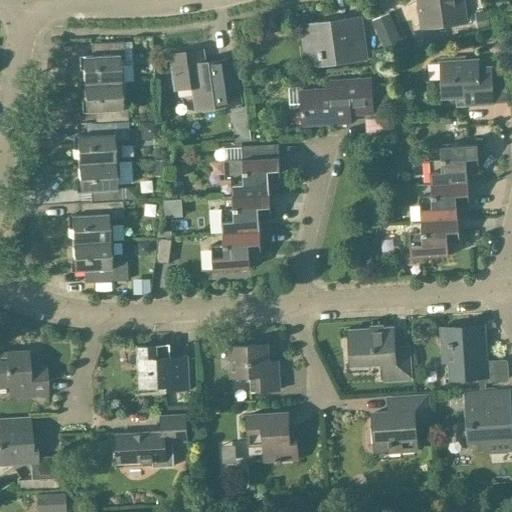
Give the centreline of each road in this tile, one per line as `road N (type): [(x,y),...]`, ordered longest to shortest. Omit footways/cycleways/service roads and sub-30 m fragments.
road 1 (residential): [(301,306),(79,318)]
road 2 (residential): [(511,290),(301,306)]
road 3 (residential): [(30,2),(90,8),(190,0)]
road 4 (residential): [(301,306),(332,149)]
road 5 (residential): [(0,152),(30,2)]
